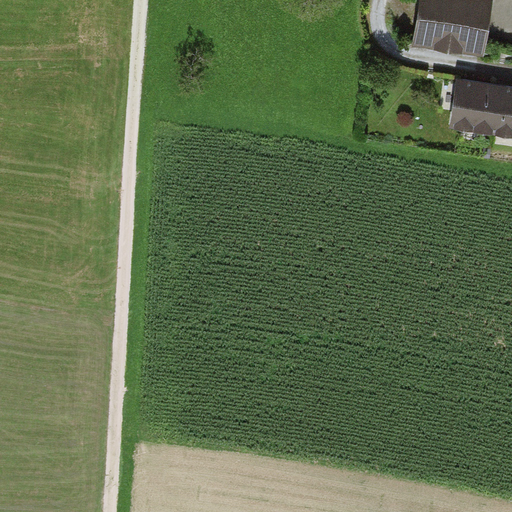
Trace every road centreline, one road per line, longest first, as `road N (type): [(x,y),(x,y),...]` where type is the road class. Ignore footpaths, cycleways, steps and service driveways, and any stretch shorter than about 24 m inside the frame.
road 1 (track): [(112,511),(144,0)]
road 2 (track): [(511,53),(493,66),(406,56),(386,44),(383,0)]
road 3 (track): [(0,309),(124,325)]
